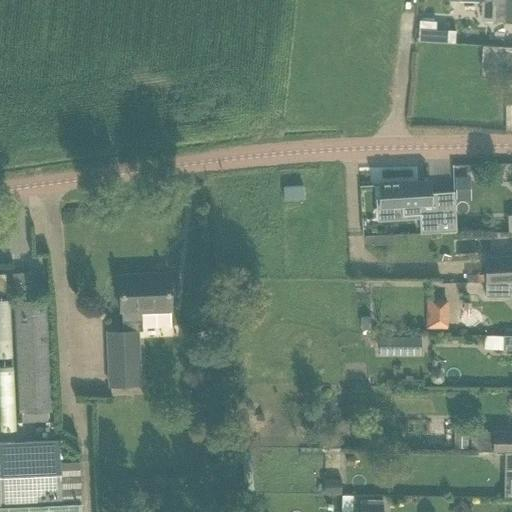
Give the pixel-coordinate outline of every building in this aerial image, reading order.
[(511,0),(475,0),(475,1),(493,1),(493,20),(511,21),(511,0)] [(419,20),(418,40),(435,41),(436,21),(419,20)] [(484,47),(482,68),(511,69),(511,48),(500,48),(500,47),(484,45),(484,47)] [(466,176),(454,177),(455,201),(467,200),(466,176)] [(429,180),(378,183),(378,200),(379,200),(379,206),(396,205),(401,205),(401,215),(418,214),(419,233),(455,231),(453,191),(451,191),(429,192),(429,180)] [(302,184),(282,186),(283,199),(303,197),(302,184)] [(392,232),(361,233),(361,242),(392,241),(392,232)] [(511,254),(496,256),(483,257),(485,283),(494,283),(511,281),(511,254)] [(32,283),(32,272),(11,273),(12,284),(32,283)] [(122,331),(107,332),(109,386),(139,385),(137,332),(142,332),(142,327),(170,326),(169,309),(169,306),(175,306),(174,280),(168,281),(167,276),(142,278),(142,274),(119,275),(122,331)] [(511,283),(485,284),(485,297),(511,296),(511,283)] [(0,356),(14,356),(13,298),(0,297),(0,356)] [(13,301),(18,413),(54,411),(49,299),(13,301)] [(425,327),(445,327),(444,299),(425,299),(425,327)] [(368,319),(360,320),(361,332),(369,332),(368,319)] [(379,340),(379,354),(406,355),(406,340),(379,340)] [(14,363),(0,362),(0,429),(13,430),(14,363)] [(492,452),(504,452),(511,451),(511,436),(511,437),(511,432),(493,431),(492,452)] [(361,433),(361,448),(375,448),(375,434),(361,433)] [(79,511),(78,461),(59,462),(58,440),(0,442),(0,511),(79,511)] [(325,480),(325,494),(340,494),(340,480),(325,480)] [(359,511),(382,511),(382,500),(360,500),(359,511)]
